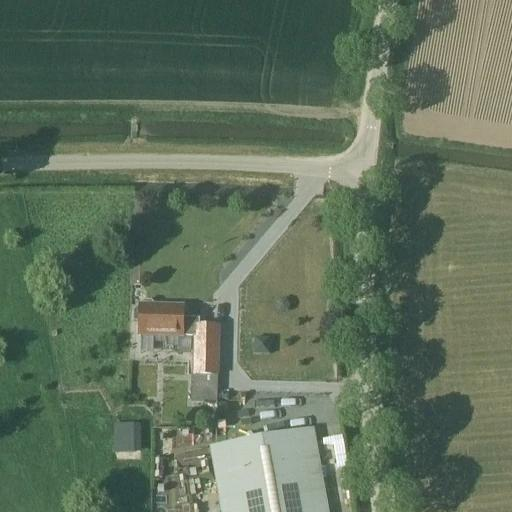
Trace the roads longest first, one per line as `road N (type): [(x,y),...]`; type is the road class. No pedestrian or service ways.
road 1 (unclassified): [(363,172),(0,163)]
road 2 (unclassified): [(386,511),(363,284),(363,172)]
road 3 (unclassified): [(363,172),(388,0)]
road 4 (track): [(375,87),(399,92),(427,70),(511,79)]
